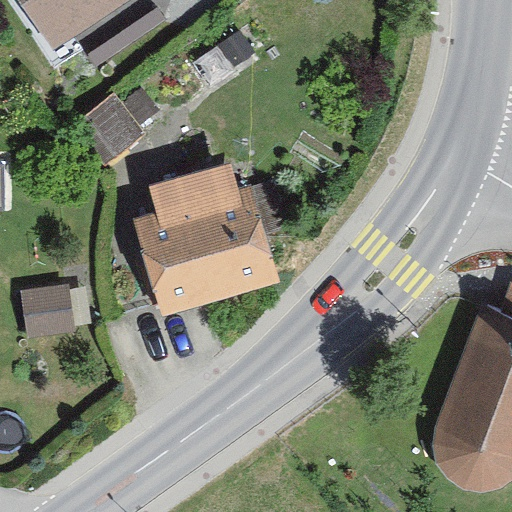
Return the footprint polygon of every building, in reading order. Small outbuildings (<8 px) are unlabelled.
[(99,0),(26,0),(50,34),(99,0)] [(142,140),(114,100),(73,129),(101,169),(142,140)] [(230,186),(223,162),(149,184),(157,213),(137,219),(164,310),(284,275),(255,179),(230,186)] [(78,331),(73,290),(24,295),(29,336),(78,331)] [(511,292),(505,312),(484,304),(435,439),(435,455),(440,469),(448,478),(462,487),(476,493),(494,494),(507,491),(511,487),(511,292)]
